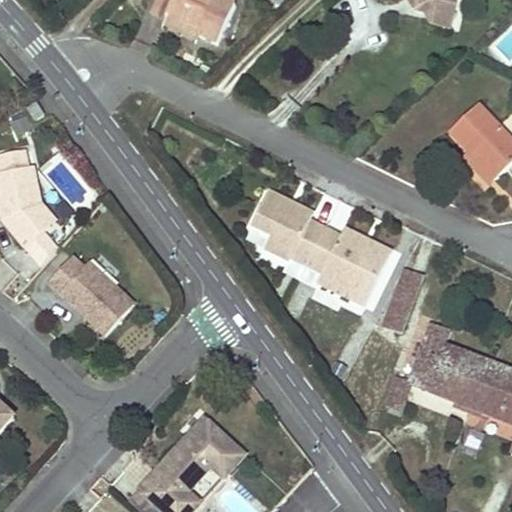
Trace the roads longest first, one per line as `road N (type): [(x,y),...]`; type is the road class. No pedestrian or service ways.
road 1 (residential): [(69,81),(116,65),(511,252)]
road 2 (tertiary): [(69,81),(237,307)]
road 3 (tertiary): [(237,307),(388,511)]
road 4 (residential): [(104,419),(237,307)]
road 5 (unknown): [(210,106),(319,0)]
road 6 (residential): [(0,325),(104,419)]
